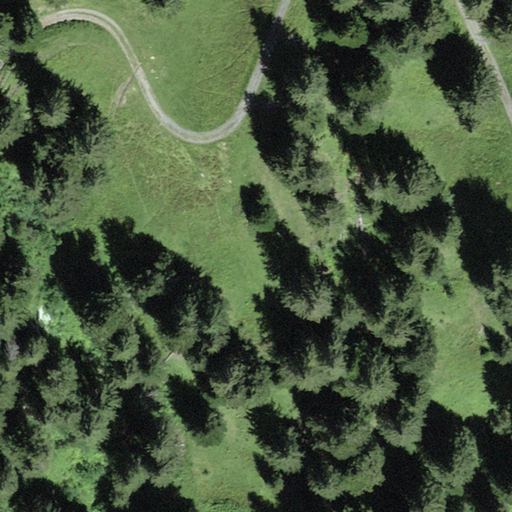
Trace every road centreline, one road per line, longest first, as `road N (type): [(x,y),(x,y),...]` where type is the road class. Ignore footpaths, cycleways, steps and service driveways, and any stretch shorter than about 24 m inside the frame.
road 1 (track): [(286,0),(241,113),(213,135),(194,137),(166,121),(122,40),(99,19),(43,21),(0,63)]
road 2 (track): [(511,111),(462,0)]
